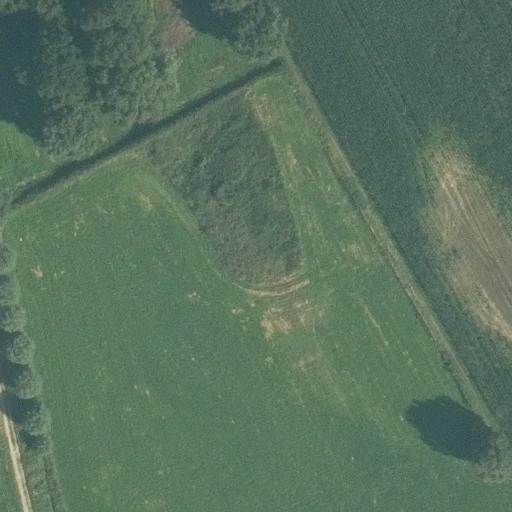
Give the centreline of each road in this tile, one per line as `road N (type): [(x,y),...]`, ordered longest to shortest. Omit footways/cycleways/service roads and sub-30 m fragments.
road 1 (track): [(261,0),(511,454)]
road 2 (track): [(26,511),(0,393)]
